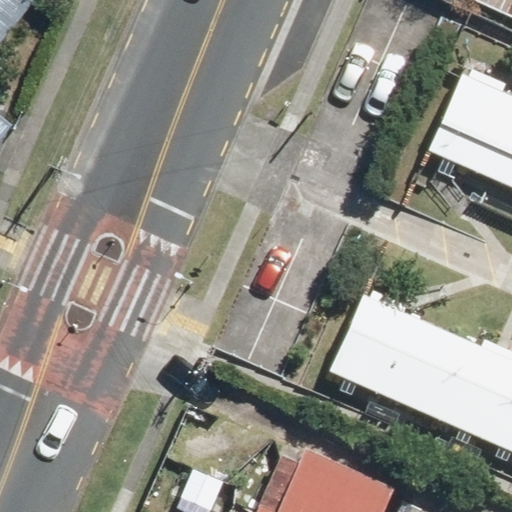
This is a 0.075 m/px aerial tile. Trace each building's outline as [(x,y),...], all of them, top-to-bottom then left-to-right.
[(0,0),(0,142),(20,119),(0,100),(0,36),(30,0),(0,0)] [(511,0),(489,0),(511,10),(511,0)] [(511,85),(470,66),(435,144),(511,178),(511,85)] [(511,350),(369,287),(335,363),(511,442),(511,350)] [(236,499),(230,511),(388,511),(402,480),(313,442),(306,457),(288,449),(262,510),(236,499)]
